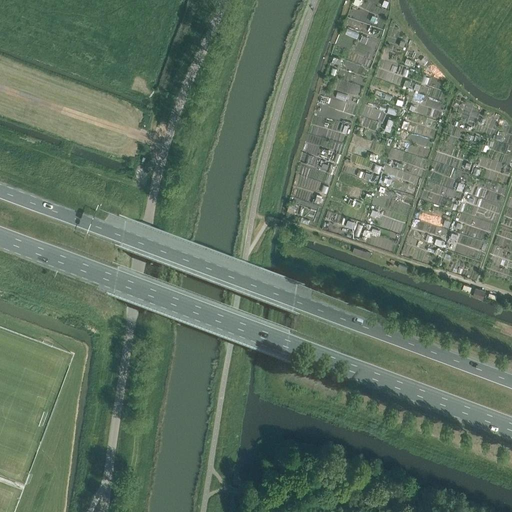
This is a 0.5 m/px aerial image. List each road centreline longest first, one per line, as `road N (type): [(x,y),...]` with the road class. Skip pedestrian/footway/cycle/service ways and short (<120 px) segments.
road 1 (primary): [(511,382),(0,191)]
road 2 (primary): [(0,237),(511,427)]
road 3 (unclassified): [(105,511),(154,188),(185,91),(227,0)]
